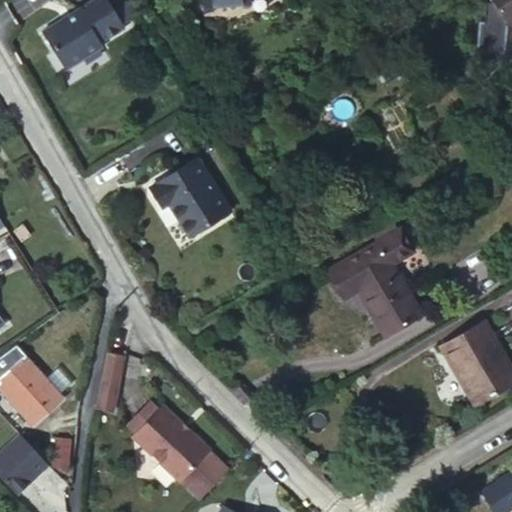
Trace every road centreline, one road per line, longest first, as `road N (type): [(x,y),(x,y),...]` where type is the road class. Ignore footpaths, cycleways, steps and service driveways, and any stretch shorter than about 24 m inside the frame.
road 1 (residential): [(0,72),(120,279),(172,352),(340,511)]
road 2 (residential): [(511,419),(359,511)]
